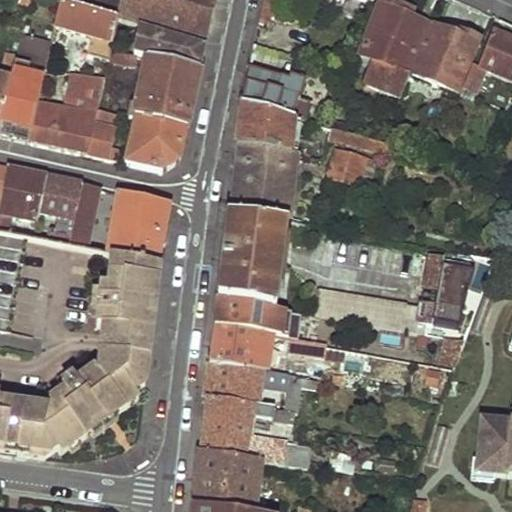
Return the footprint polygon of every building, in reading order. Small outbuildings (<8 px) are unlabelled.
[(42,0),(28,0),(26,10),(57,17),(59,5),(42,0)] [(90,0),(87,14),(116,23),(121,3),(109,0),(90,0)] [(121,0),(121,3),(116,23),(139,30),(205,50),(217,0),(121,0)] [(264,0),(261,13),(270,16),(271,8),(276,9),(278,0),(264,0)] [(383,2),(360,58),(372,63),(364,87),(398,100),(409,76),(407,75),(434,10),(425,6),(420,18),(383,2)] [(57,17),(53,31),(91,42),(87,59),(107,63),(109,54),(116,23),(87,14),(59,5),(57,17)] [(268,27),(270,16),(261,13),(259,25),(268,27)] [(205,50),(139,30),(131,59),(135,60),(145,62),(200,74),(205,50)] [(432,31),(412,78),(458,96),(480,45),(460,36),(457,42),(432,31)] [(21,32),(15,55),(11,71),(22,74),(32,35),(21,32)] [(511,38),(495,32),(477,72),(472,70),(463,90),(476,95),(485,75),(511,86),(511,38)] [(0,52),(0,78),(9,81),(11,71),(15,55),(0,52)] [(45,71),(56,74),(60,57),(48,54),(45,71)] [(107,63),(107,66),(132,71),(135,60),(131,59),(109,54),(107,63)] [(145,62),(136,110),(131,109),(128,122),(133,123),(186,133),(200,74),(145,62)] [(250,68),(241,106),(289,120),(296,100),(277,94),(281,79),(250,68)] [(7,88),(40,94),(43,79),(22,74),(11,71),(9,81),(7,88)] [(36,108),(28,146),(86,159),(96,115),(103,83),(72,77),(64,114),(36,108)] [(0,117),(7,88),(9,81),(0,78),(0,117)] [(7,88),(0,117),(0,139),(28,146),(36,108),(40,94),(7,88)] [(303,95),(294,122),(311,127),(320,130),(329,104),(303,95)] [(241,106),(236,146),(290,158),(293,121),(289,120),(241,106)] [(96,115),(86,159),(109,164),(117,119),(96,115)] [(133,123),(124,167),(175,178),(186,133),(133,123)] [(328,132),(326,143),(334,145),(337,144),(389,157),(391,147),(328,132)] [(236,146),(227,216),(284,223),(293,159),(290,158),(236,146)] [(333,150),(326,181),(357,191),(359,184),(364,160),(333,150)] [(377,164),(364,160),(359,184),(372,188),(377,164)] [(4,172),(0,201),(0,216),(12,219),(15,204),(42,208),(46,181),(4,172)] [(46,181),(42,208),(41,215),(70,221),(68,235),(54,232),(51,246),(73,251),(82,189),(46,181)] [(82,189),(73,251),(90,254),(100,193),(82,189)] [(116,197),(108,258),(110,258),(154,267),(160,268),(170,209),(116,197)] [(227,216),(217,300),(276,311),(287,223),(284,223),(227,216)] [(0,352),(2,352),(21,241),(0,236),(0,352)] [(0,448),(14,451),(13,455),(27,457),(41,458),(50,455),(58,449),(63,455),(106,424),(95,410),(105,403),(115,417),(139,400),(134,393),(148,383),(154,326),(149,322),(136,320),(138,304),(148,305),(156,303),(157,294),(151,293),(154,267),(110,258),(106,287),(99,286),(96,300),(88,299),(85,315),(99,317),(97,328),(103,329),(96,377),(92,370),(79,380),(70,368),(58,376),(67,388),(51,400),(54,406),(51,409),(45,411),(43,409),(0,403),(0,448)] [(426,258),(418,307),(316,288),(312,317),(414,335),(415,324),(455,330),(467,264),(426,258)] [(297,343),(302,315),(276,311),(217,300),(214,328),(270,338),(290,341),(297,343)] [(138,304),(136,320),(149,322),(154,326),(154,322),(156,303),(148,305),(138,304)] [(214,328),(210,364),(265,373),(268,351),(270,338),(214,328)] [(270,338),(268,351),(288,354),(290,341),(270,338)] [(290,341),(288,354),(323,360),(325,348),(297,343),(290,341)] [(210,364),(205,400),(251,407),(255,407),(258,385),(287,389),(288,377),(265,373),(210,364)] [(287,389),(284,412),(291,413),(295,414),(300,387),(311,390),(313,381),(288,377),(287,389)] [(205,400),(198,455),(261,465),(273,467),(308,471),(312,448),(248,438),(250,417),(290,423),(291,413),(284,412),(255,407),(251,407),(205,400)] [(95,410),(106,424),(115,417),(105,403),(95,410)] [(511,425),(481,422),(476,473),(511,476),(511,425)] [(198,455),(192,507),(198,508),(224,511),(255,511),(261,465),(198,455)] [(412,502),(410,511),(424,511),(426,504),(412,502)]
